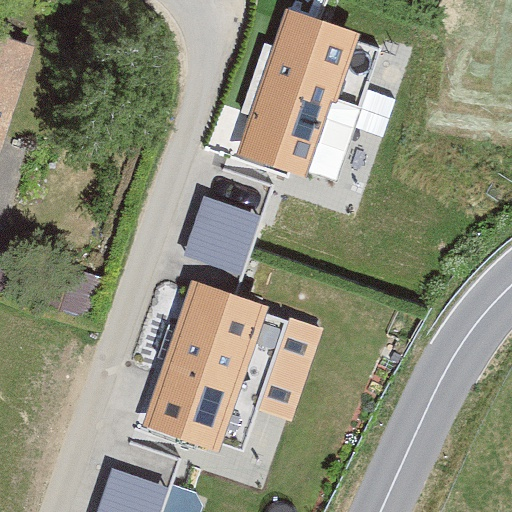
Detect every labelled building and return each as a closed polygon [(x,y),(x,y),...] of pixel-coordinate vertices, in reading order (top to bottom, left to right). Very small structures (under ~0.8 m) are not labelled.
[(358,33),(287,10),(240,155),(312,178),(358,33)] [(0,118),(23,47),(0,39),(0,118)] [(192,254),(257,269),(271,208),(206,193),(192,254)] [(269,310),(194,284),(145,427),(221,452),(269,310)] [(294,313),(267,410),(301,419),(328,322),(294,313)] [(104,511),(204,511),(211,491),(122,461),(104,511)]
